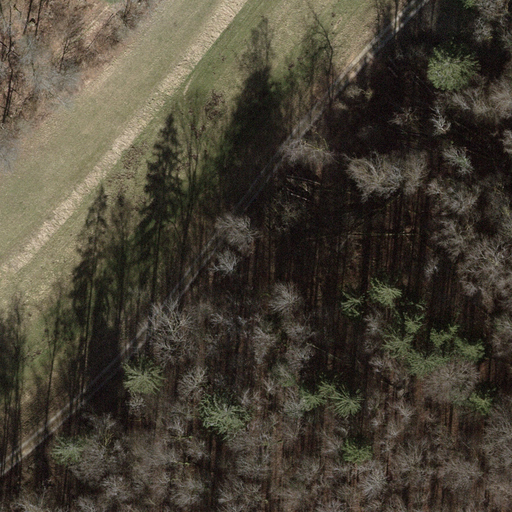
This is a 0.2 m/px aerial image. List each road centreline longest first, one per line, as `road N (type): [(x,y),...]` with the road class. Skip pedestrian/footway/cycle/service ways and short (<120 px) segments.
road 1 (track): [(0,472),(119,371),(248,197),(428,0)]
road 2 (track): [(111,0),(0,105)]
